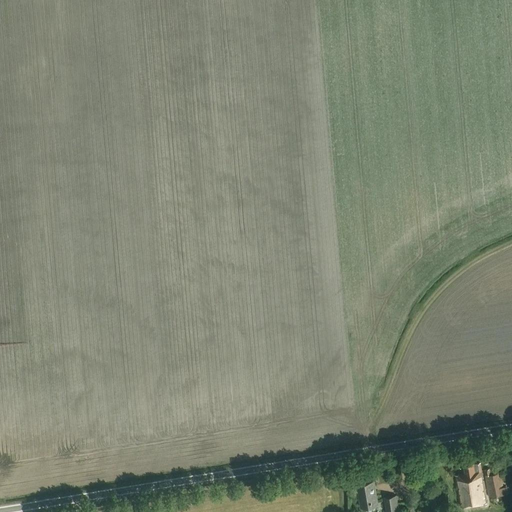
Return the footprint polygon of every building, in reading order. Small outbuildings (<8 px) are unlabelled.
[(461,507),(487,503),(483,482),(482,482),(481,478),(482,478),(480,463),(463,466),(465,475),(455,476),(461,507)] [(484,470),(488,497),(508,494),(507,487),(503,487),(501,473),(491,475),(490,469),(484,470)] [(361,508),(377,505),(373,482),(357,484),(361,508)] [(385,511),(399,511),(397,496),(383,498),(385,511)] [(414,511),(413,501),(405,503),(406,508),(406,511),(414,511)]
